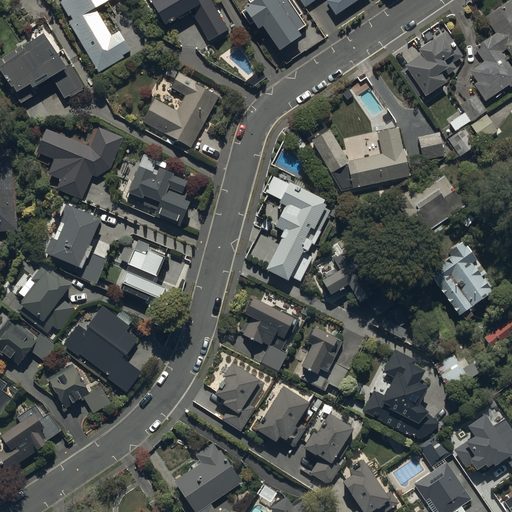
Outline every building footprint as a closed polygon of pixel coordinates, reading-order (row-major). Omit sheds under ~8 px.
[(114,0),(49,0),(52,4),(58,0),(103,74),(125,61),(123,58),(132,53),(121,34),(112,39),(96,12),(114,0)] [(152,0),(151,1),(165,25),(190,11),(208,42),(229,30),(211,0),(152,0)] [(290,3),(287,0),(249,0),(247,2),(250,7),(240,14),(251,29),(253,27),(259,36),(264,32),(281,57),(303,41),(299,35),(307,29),(300,19),(304,16),(292,1),(290,3)] [(299,0),(306,9),(319,0),(330,0),(331,0),(326,3),(337,19),(364,0),(299,0)] [(511,2),(485,20),(495,36),(475,49),(484,64),(470,73),(478,85),(475,87),(485,103),(509,87),(510,89),(511,88),(511,70),(502,56),(506,53),(511,62),(511,2)] [(25,31),(34,46),(24,53),(21,48),(0,61),(0,72),(23,108),(38,98),(35,94),(53,83),(65,102),(69,100),(71,102),(84,94),(83,91),(86,89),(71,68),(66,71),(64,68),(72,62),(44,19),(25,31)] [(462,59),(446,35),(431,45),(430,44),(421,50),(422,52),(417,56),(420,60),(400,74),(411,89),(414,86),(425,102),(447,87),(443,82),(457,72),(453,66),(462,59)] [(154,101),(142,124),(191,150),(219,98),(197,86),(199,84),(180,74),(171,91),(186,99),(178,114),(154,101)] [(475,97),(459,107),(464,115),(451,124),(449,125),(455,134),(486,113),(475,97)] [(487,116),(471,127),(482,144),(498,133),(487,116)] [(89,145),(45,127),(35,152),(53,159),(47,174),(61,179),(57,188),(82,198),(91,175),(97,177),(111,169),(124,137),(97,126),(89,145)] [(477,147),(465,130),(448,142),(460,159),(477,147)] [(409,179),(398,131),(377,135),(382,157),(348,164),(330,133),(312,144),(342,195),(409,179)] [(418,142),(423,163),(445,158),(440,137),(418,142)] [(0,235),(17,234),(12,160),(0,160),(0,235)] [(155,170),(139,163),(127,192),(155,203),(153,210),(180,221),(189,198),(184,197),(187,188),(183,187),(187,177),(157,165),(155,170)] [(406,216),(403,218),(418,241),(427,235),(431,242),(445,233),(440,226),(465,210),(444,179),(417,197),(411,187),(394,198),(406,216)] [(292,189),(273,180),(266,195),(282,203),(279,209),(283,211),(273,232),(284,237),(266,275),(288,285),(290,281),(300,285),(313,259),(310,258),(322,235),(316,232),(326,211),(322,209),(324,205),(302,194),(303,191),(293,186),(292,189)] [(511,190),(499,199),(511,217),(511,190)] [(96,280),(108,254),(91,248),(92,245),(90,244),(101,217),(72,205),(64,202),(58,217),(60,218),(53,234),(51,233),(44,248),(51,252),(51,253),(57,256),(56,258),(82,269),(80,273),(96,280)] [(329,301),(348,289),(359,308),(376,297),(342,240),(332,246),(339,258),(333,261),(340,273),(337,275),(331,266),(334,264),(331,259),(318,267),(324,278),(318,281),(329,301)] [(477,265),(463,245),(459,247),(457,244),(450,249),(451,252),(445,256),(449,261),(427,277),(458,321),(461,319),(465,324),(473,319),(469,314),(492,298),(488,292),(491,290),(484,280),(487,277),(480,267),(474,271),(472,269),(477,265)] [(145,252),(133,246),(124,267),(126,268),(121,280),(124,281),(121,286),(146,296),(148,291),(159,296),(164,285),(152,280),(154,274),(155,275),(164,253),(147,246),(145,252)] [(26,294),(16,308),(47,332),(53,324),(60,329),(77,308),(62,297),(72,285),(62,277),(63,275),(53,268),(50,272),(42,265),(22,291),(26,294)] [(280,317),(252,303),(245,319),(251,322),(249,326),(246,324),(241,333),(243,334),(242,337),(261,347),(262,345),(269,348),(259,366),(279,376),(288,356),(281,353),(297,321),(281,314),(280,317)] [(57,346),(40,333),(37,338),(13,320),(16,316),(1,304),(0,305),(0,354),(10,363),(13,359),(21,366),(31,351),(45,362),(57,346)] [(78,323),(63,343),(79,355),(80,352),(108,373),(106,375),(128,391),(142,371),(123,357),(137,338),(126,330),(131,325),(127,322),(131,316),(120,308),(116,314),(103,305),(85,329),(78,323)] [(396,309),(385,315),(389,323),(400,317),(396,309)] [(511,335),(511,325),(508,321),(484,341),(492,351),(511,335)] [(340,330),(327,322),(322,331),(317,328),(314,333),(311,332),(306,341),(309,343),(307,347),(312,350),(300,372),(304,375),(301,381),(324,394),(328,386),(337,392),(349,372),(334,363),(337,358),(331,355),(337,343),(334,341),(340,330)] [(416,360),(395,349),(383,372),(395,377),(385,396),(374,390),(364,412),(421,440),(439,423),(428,413),(429,412),(419,404),(428,387),(419,383),(426,370),(414,365),(416,360)] [(475,363),(462,371),(450,352),(432,363),(450,393),(481,373),(475,363)] [(259,385),(245,376),(250,368),(240,362),(235,369),(224,362),(213,378),(221,384),(223,382),(225,383),(214,400),(225,407),(222,411),(227,414),(222,423),(240,435),(255,411),(247,405),(259,385)] [(89,392),(73,365),(61,372),(60,370),(46,377),(66,412),(85,401),(94,415),(111,405),(100,386),(89,392)] [(509,384),(502,374),(492,381),(500,391),(509,384)] [(5,381),(0,377),(0,408),(10,394),(1,387),(5,381)] [(283,391),(255,435),(274,448),(278,442),(292,451),(306,430),(299,425),(310,409),(283,391)] [(44,415),(35,403),(18,414),(23,421),(1,435),(7,445),(0,449),(0,457),(7,468),(37,448),(38,450),(47,444),(45,440),(61,429),(49,411),(44,415)] [(475,436),(454,450),(466,468),(473,463),(477,470),(486,464),(488,467),(494,463),(496,466),(506,459),(511,468),(511,429),(505,419),(494,426),(486,414),(468,426),(475,436)] [(333,461),(352,431),(349,429),(336,421),(328,415),(314,436),(311,434),(302,448),(318,459),(310,470),(300,463),(293,473),(308,484),(314,475),(327,483),(339,464),(333,461)] [(462,511),(460,509),(472,501),(444,462),(452,456),(439,438),(419,452),(432,469),(434,467),(436,470),(413,487),(430,511),(462,511)] [(214,511),(211,506),(241,486),(221,453),(219,454),(214,446),(197,457),(200,461),(190,467),(193,471),(175,484),(194,511),(226,511),(225,511),(214,511)] [(352,480),(342,487),(358,511),(391,511),(399,507),(390,494),(385,497),(364,465),(349,475),(352,480)] [(309,511),(300,499),(291,506),(286,499),(270,510),(271,511),(309,511)]
